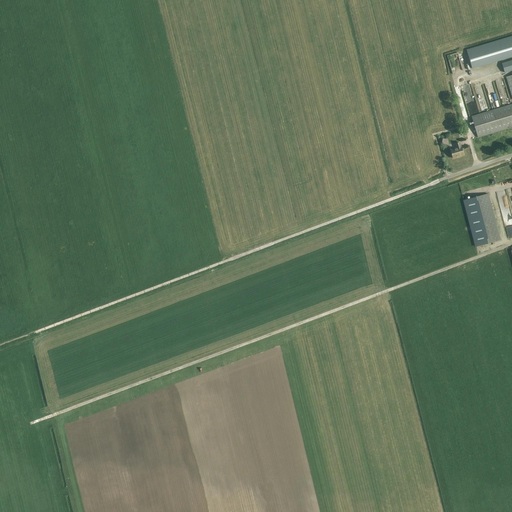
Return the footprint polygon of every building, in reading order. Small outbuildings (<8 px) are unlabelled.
[(511,57),(511,35),(466,49),(472,69),(511,57)] [(511,61),(502,64),(505,72),(511,70),(511,61)] [(511,104),(472,117),(478,137),(511,126),(511,74),(506,77),(511,95),(511,104)] [(461,88),(467,103),(475,100),(469,84),(461,88)] [(461,147),(460,143),(456,144),(457,148),(451,150),(453,158),(464,155),(461,147)] [(488,194),(464,200),(476,247),(500,240),(488,194)]
